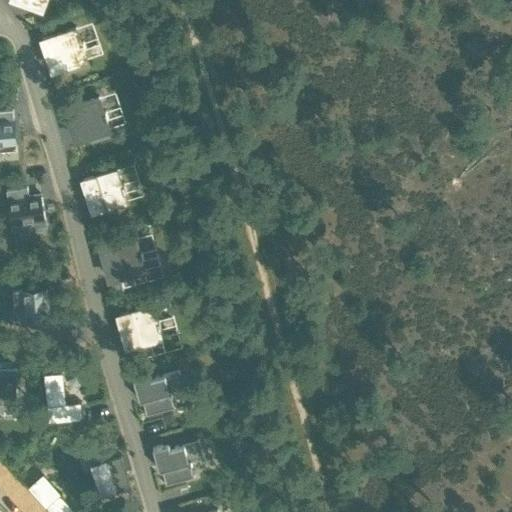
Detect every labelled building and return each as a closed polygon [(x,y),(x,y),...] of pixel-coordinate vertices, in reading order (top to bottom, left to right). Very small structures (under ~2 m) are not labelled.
[(76,26),(43,38),(53,68),(87,57),(84,49),(86,49),(83,41),(81,41),(76,26)] [(110,43),(94,50),(98,60),(114,53),(110,43)] [(1,48),(0,52),(0,56),(18,61),(20,52),(1,48)] [(0,72),(17,76),(19,66),(0,61),(0,72)] [(99,96),(65,107),(75,138),(109,127),(107,119),(108,119),(106,111),(104,111),(99,96)] [(0,143),(16,143),(13,109),(0,109),(0,143)] [(117,168),(83,179),(93,209),(127,199),(124,191),(126,190),(124,183),(122,183),(117,168)] [(41,192),(29,194),(27,186),(6,189),(12,223),(45,218),(41,192)] [(131,207),(152,203),(150,191),(129,194),(131,207)] [(135,237),(101,246),(110,277),(144,268),(142,260),(144,260),(142,252),(140,252),(135,237)] [(47,288),(13,291),(15,311),(25,310),(26,322),(28,322),(32,321),(40,321),(56,319),(54,302),(49,303),(47,288)] [(153,304),(118,314),(127,345),(161,336),(159,328),(161,327),(159,319),(157,320),(153,304)] [(0,402),(14,402),(14,368),(0,368),(0,402)] [(149,372),(133,377),(140,401),(142,400),(146,414),(175,406),(171,392),(184,388),(179,370),(151,377),(149,372)] [(62,372),(44,374),(48,421),(82,418),(80,402),(64,403),(62,372)] [(168,442),(153,446),(159,470),(162,470),(165,484),(194,476),(190,461),(203,457),(198,439),(170,447),(168,442)] [(119,455),(90,464),(99,494),(129,485),(119,455)] [(42,473),(28,486),(50,511),(74,511),(58,493),(59,492),(42,473)]
